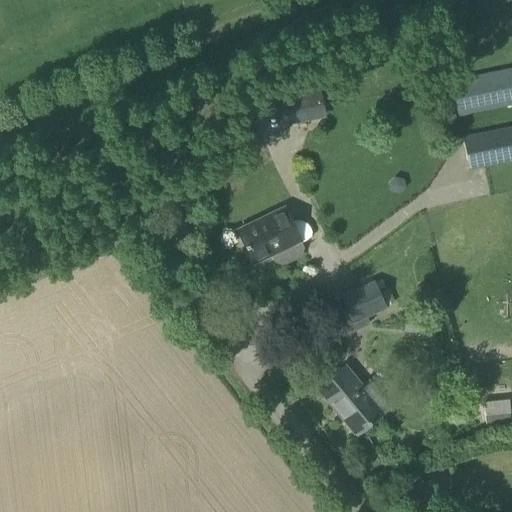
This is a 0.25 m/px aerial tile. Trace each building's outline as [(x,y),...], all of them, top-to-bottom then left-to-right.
[(458,116),(511,105),(511,66),(451,80),(458,116)] [(323,115),(317,90),(278,98),(284,124),(323,115)] [(469,170),(511,161),(511,125),(462,136),(469,170)] [(299,256),(302,247),(299,240),(300,239),(284,207),(237,230),(253,262),(272,253),(275,261),(283,264),(299,256)] [(342,296),(353,321),(366,316),(385,307),(384,305),(378,293),(378,292),(373,281),(342,296)] [(389,288),(378,292),(378,293),(384,305),(395,301),(389,288)] [(360,385),(344,366),(318,388),(356,434),(382,412),(390,405),(368,379),(360,385)] [(486,418),(507,411),(503,396),(481,403),(486,418)]
